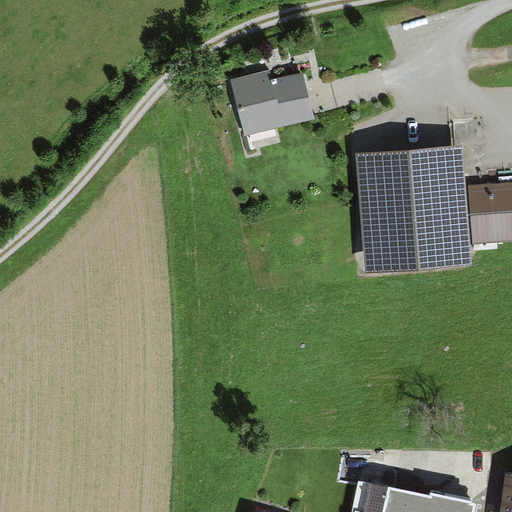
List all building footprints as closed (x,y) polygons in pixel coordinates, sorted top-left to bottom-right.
[(229,79),(245,136),(316,118),(303,71),(270,79),(267,69),(229,79)] [(465,187),(460,146),(359,153),(368,273),(471,265),(469,245),(465,187)] [(511,182),(465,187),(469,245),(511,241),(511,182)] [(511,511),(511,472),(505,471),(499,511),(511,511)] [(472,511),(475,502),(391,483),(390,487),(361,479),(353,511),(472,511)]
